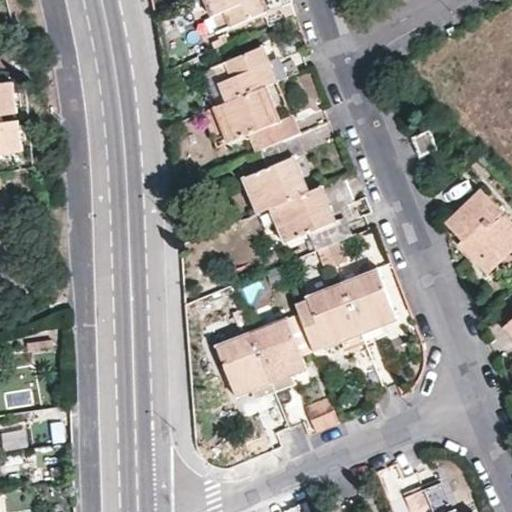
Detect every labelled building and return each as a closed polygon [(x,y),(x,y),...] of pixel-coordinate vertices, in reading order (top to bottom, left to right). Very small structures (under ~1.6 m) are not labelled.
[(233,22),(270,9),(265,0),(211,0),(215,10),(228,6),(233,22)] [(275,23),(296,16),(290,1),(270,9),(275,23)] [(214,66),(229,102),(266,87),(298,74),(292,61),(273,68),(264,46),(214,66)] [(0,152),(24,149),(13,77),(0,78),(0,152)] [(266,87),(229,102),(216,106),(231,141),(256,131),(280,121),(266,87)] [(405,129),(409,140),(430,131),(422,111),(401,119),(405,129)] [(288,118),(280,121),(282,127),(290,123),(288,118)] [(280,121),(256,131),(264,149),(289,140),(296,137),(302,134),(297,121),(290,123),(282,127),(280,121)] [(289,140),(296,158),(304,154),(296,137),(289,140)] [(264,149),(272,168),(296,158),(289,140),(264,149)] [(261,210),(273,205),(309,189),(296,158),(272,168),(248,178),(261,210)] [(289,242),(311,233),(338,222),(332,208),(354,198),(344,176),(309,189),(273,205),(289,242)] [(511,247),(489,224),(496,218),(474,193),(445,221),(462,238),(459,241),(488,271),(511,249),(511,247)] [(347,218),(338,222),(344,239),(354,235),(347,218)] [(511,233),(496,218),(489,224),(511,247),(511,233)] [(338,222),(311,233),(318,251),(332,245),(344,239),(338,222)] [(352,260),(344,239),(332,245),(339,264),(352,260)] [(332,245),(318,251),(326,270),(339,264),(332,245)] [(380,270),(346,283),(365,331),(382,325),(399,317),(380,270)] [(365,331),(346,283),(311,297),(330,346),(348,338),(365,331)] [(242,336),(251,332),(242,312),(233,316),(242,336)] [(286,319),(303,352),(313,348),(296,314),(286,319)] [(286,318),(251,332),(271,380),(288,373),(305,366),(286,318)] [(382,325),(365,331),(368,339),(385,333),(382,325)] [(365,331),(348,338),(351,347),(368,339),(365,331)] [(271,380),(251,332),(242,336),(216,347),(236,395),(253,387),(257,396),(274,388),(271,380)] [(288,373),(271,380),(274,388),(291,381),(288,373)] [(342,421),(332,396),(309,405),(319,430),(342,421)] [(41,464),(63,461),(62,449),(39,452),(41,464)] [(427,495),(434,511),(455,511),(445,487),(427,495)] [(409,502),(413,511),(434,511),(427,495),(409,502)]
